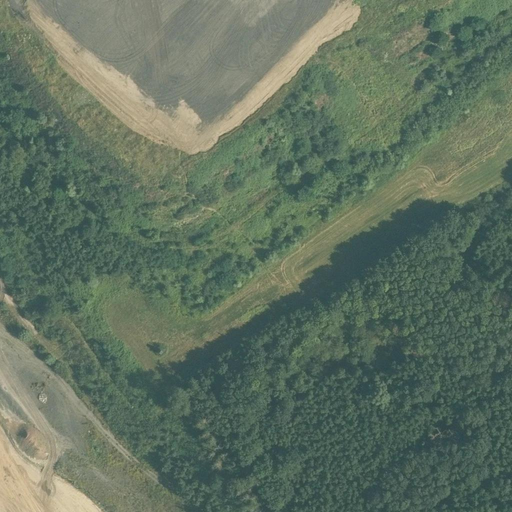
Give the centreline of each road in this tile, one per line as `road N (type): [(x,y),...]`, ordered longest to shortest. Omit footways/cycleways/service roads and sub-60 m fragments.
road 1 (track): [(135,499),(141,489),(0,280)]
road 2 (track): [(0,353),(145,511)]
